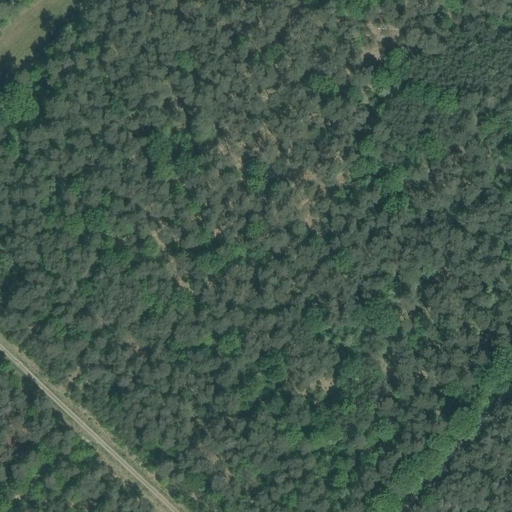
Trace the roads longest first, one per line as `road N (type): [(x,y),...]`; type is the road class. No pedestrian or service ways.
road 1 (unclassified): [(404,511),(511,392)]
road 2 (track): [(82,435),(175,511)]
